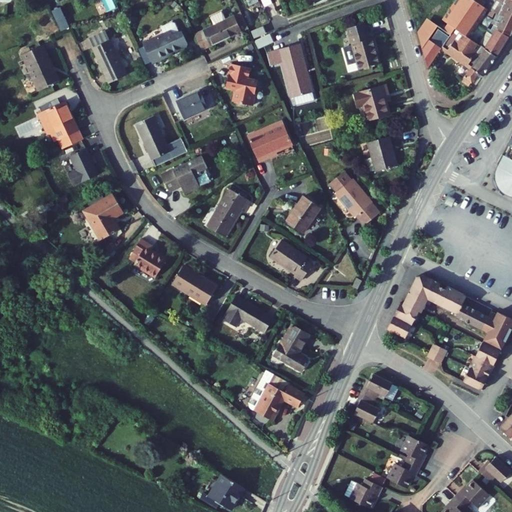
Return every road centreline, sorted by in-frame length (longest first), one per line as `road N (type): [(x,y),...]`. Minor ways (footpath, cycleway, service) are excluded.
road 1 (residential): [(360,339),(171,229),(125,172),(96,111)]
road 2 (tertiary): [(360,339),(286,511)]
road 3 (residential): [(452,143),(431,116),(396,0)]
road 4 (residential): [(360,339),(426,379),(481,429)]
road 5 (residential): [(398,250),(511,307)]
